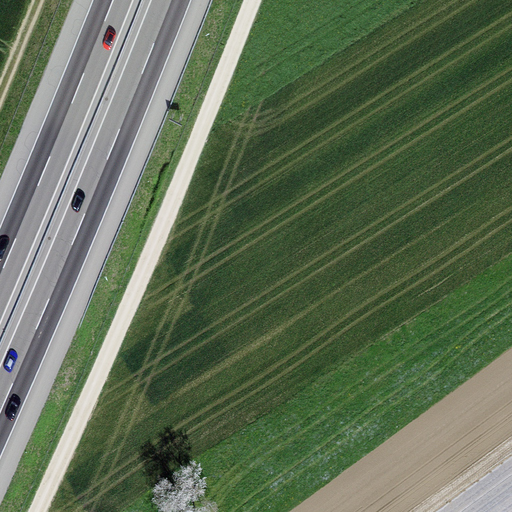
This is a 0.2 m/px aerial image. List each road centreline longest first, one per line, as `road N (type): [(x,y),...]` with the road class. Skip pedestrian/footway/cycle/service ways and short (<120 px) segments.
road 1 (track): [(37,511),(253,0)]
road 2 (motorway): [(0,412),(170,0)]
road 3 (motorway): [(112,0),(0,275)]
